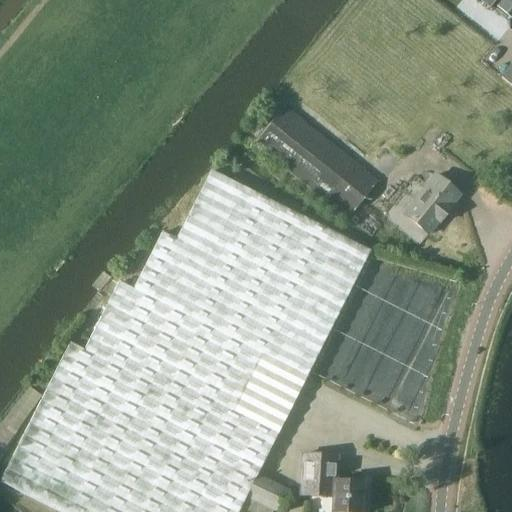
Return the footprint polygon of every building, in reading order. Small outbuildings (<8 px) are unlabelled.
[(478,0),(491,10),(498,0),(478,0)] [(284,106),(254,143),(348,219),(378,181),(284,106)] [(369,252),(210,172),(176,241),(162,233),(133,291),(119,283),(84,352),(70,345),(0,483),(57,511),(238,511),(245,497),(274,511),(278,511),(289,491),(256,476),(298,393),(369,252)] [(434,177),(402,214),(428,236),(459,199),(434,177)] [(335,482),(336,458),(301,456),(299,497),(331,498),(330,511),(360,511),(362,484),(335,482)]
